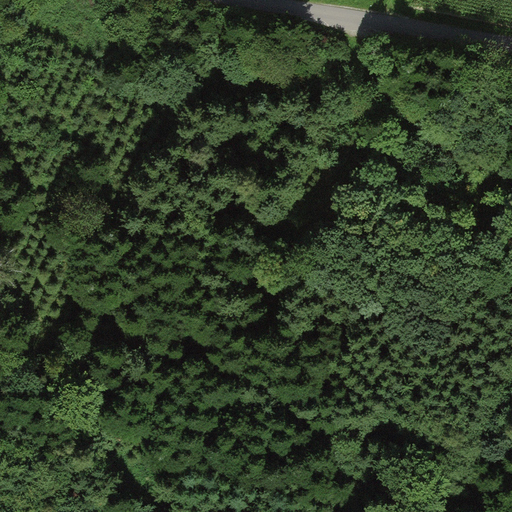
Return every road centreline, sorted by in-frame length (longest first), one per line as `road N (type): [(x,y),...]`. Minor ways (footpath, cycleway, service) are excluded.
road 1 (unclassified): [(511,46),(238,0)]
road 2 (track): [(160,511),(66,410),(0,302)]
road 3 (track): [(511,193),(392,101),(347,35),(348,19)]
